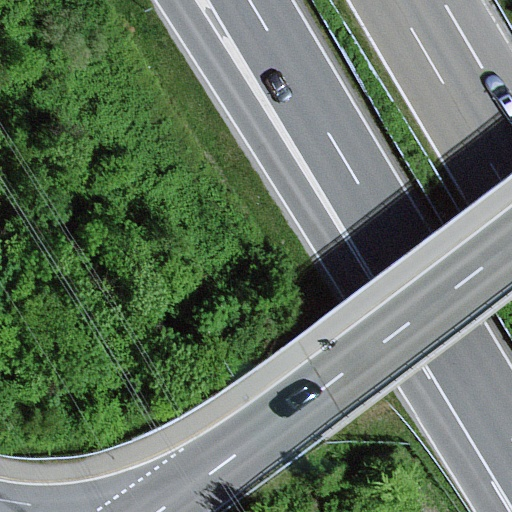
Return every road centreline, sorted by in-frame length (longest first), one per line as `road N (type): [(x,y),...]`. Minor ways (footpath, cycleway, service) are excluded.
road 1 (motorway): [(173,0),(491,511)]
road 2 (motorway): [(251,0),(511,437)]
road 3 (secondary): [(157,511),(511,244)]
road 4 (motorway): [(500,181),(393,0)]
